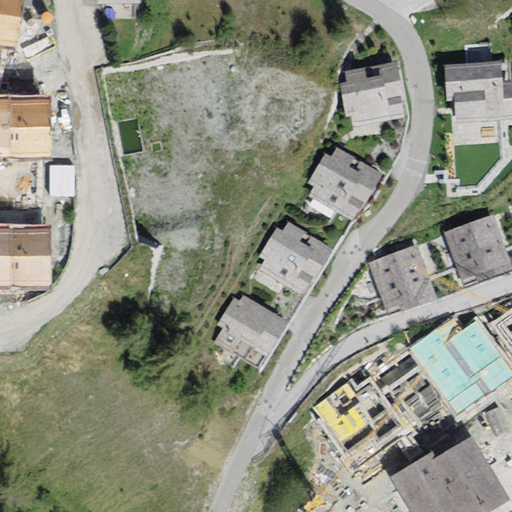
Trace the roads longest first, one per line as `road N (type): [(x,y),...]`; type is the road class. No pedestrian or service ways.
road 1 (residential): [(218,511),(293,352),(416,165),(423,120),(417,65),(400,30),(363,0)]
road 2 (residential): [(0,328),(65,291),(115,222),(67,0)]
